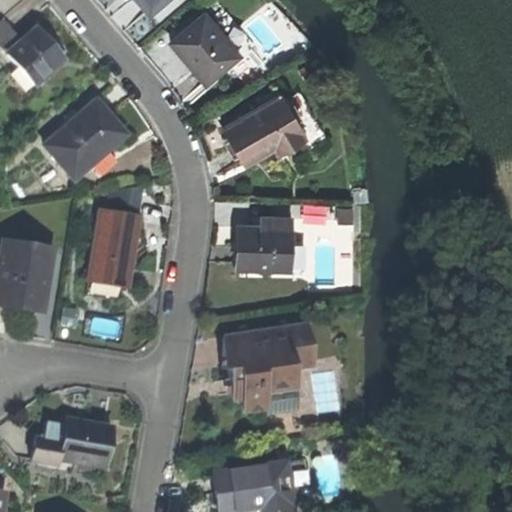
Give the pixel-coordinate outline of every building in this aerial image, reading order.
[(137,0),(151,15),(168,0),(137,0)] [(186,63),(204,85),(238,56),(213,27),(202,15),(169,44),(186,63)] [(0,41),(11,31),(0,18),(0,41)] [(221,20),(213,27),(238,56),(246,49),(221,20)] [(5,58),(31,88),(61,62),(47,46),(34,32),(19,45),(5,58)] [(0,45),(0,52),(5,58),(19,45),(11,36),(0,45)] [(234,150),(243,166),(272,149),(280,144),(284,152),(303,140),(299,132),(301,131),(280,96),(222,131),(234,150)] [(43,149),(72,182),(123,136),(107,119),(93,104),(43,149)] [(277,156),(284,152),(280,144),(272,149),(277,156)] [(110,193),(107,214),(135,218),(139,189),(110,193)] [(89,282),(127,287),(132,252),(137,218),(135,218),(107,214),(99,212),(89,282)] [(259,219),(259,228),(268,228),(268,220),(259,219)] [(259,228),(236,227),(236,245),(235,267),(275,269),(288,269),(289,243),(290,220),(268,220),(268,228),(259,228)] [(16,232),(14,247),(47,252),(49,237),(16,232)] [(298,243),(289,243),(288,269),(275,269),(275,274),(297,275),(298,243)] [(0,306),(11,308),(32,311),(35,291),(45,292),(50,253),(47,252),(14,247),(2,246),(0,256),(0,306)] [(42,312),(45,292),(35,291),(32,311),(42,312)] [(281,331),(283,339),(286,339),(291,369),(310,366),(304,327),(281,331)] [(281,331),(247,336),(249,344),(283,339),(281,331)] [(291,369),(286,339),(283,339),(249,344),(247,336),(221,340),(218,372),(226,371),(228,387),(231,402),(239,400),(241,414),(264,411),(265,419),(298,414),(291,369)] [(69,463),(102,468),(107,430),(82,426),(61,423),(60,429),(55,461),(69,463)] [(27,461),(46,464),(47,460),(55,461),(60,429),(40,426),(38,438),(31,437),(27,461)] [(67,476),(69,463),(55,461),(47,460),(46,464),(45,473),(67,476)] [(290,511),(283,464),(211,476),(215,499),(216,511),(290,511)]
